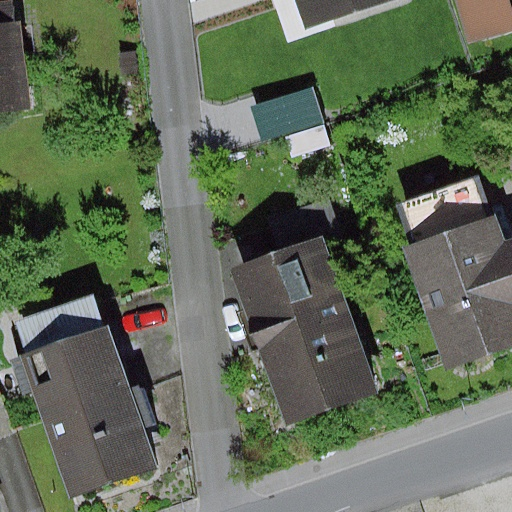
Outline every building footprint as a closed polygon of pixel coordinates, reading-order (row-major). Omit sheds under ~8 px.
[(298,0),(309,32),(404,0),(298,0)] [(511,0),(469,0),(483,43),(511,34),(511,0)] [(0,119),(52,115),(45,29),(0,33),(0,119)] [(312,95),(260,111),(264,124),(269,138),(321,121),(312,95)] [(416,214),(480,375),(511,361),(511,207),(501,180),(416,214)] [(349,241),(256,275),(313,432),(405,399),(349,241)] [(28,366),(78,511),(107,511),(188,485),(137,334),(125,338),(114,304),(41,329),(51,359),(28,366)]
